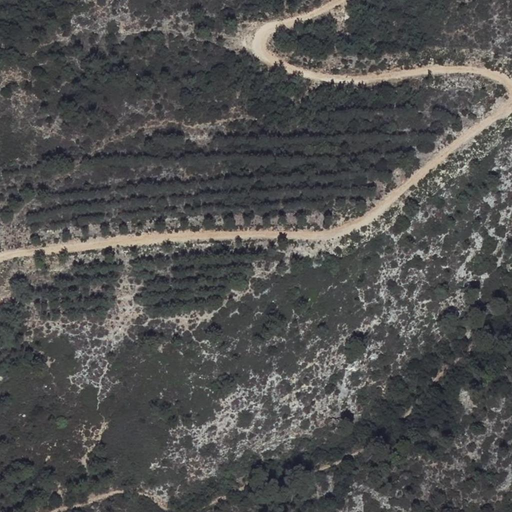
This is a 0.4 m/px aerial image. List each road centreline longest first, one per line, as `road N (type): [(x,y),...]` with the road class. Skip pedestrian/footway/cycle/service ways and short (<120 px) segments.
road 1 (track): [(0,257),(176,240),(341,236),(511,102)]
road 2 (track): [(511,91),(493,74),(465,70),(317,76),(274,59),(267,35),(342,0)]
